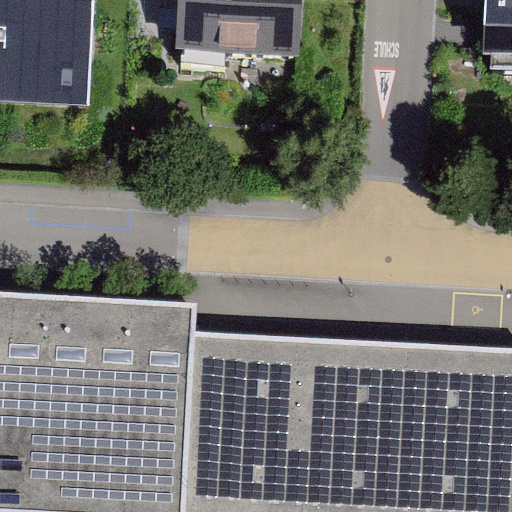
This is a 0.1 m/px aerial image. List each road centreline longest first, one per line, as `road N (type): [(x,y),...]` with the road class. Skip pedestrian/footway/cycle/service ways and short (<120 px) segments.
road 1 (residential): [(391,256),(0,235)]
road 2 (residential): [(403,0),(391,256)]
road 3 (residential): [(511,263),(391,256)]
